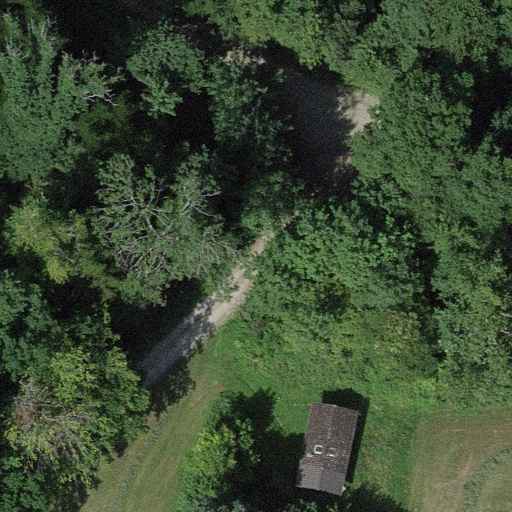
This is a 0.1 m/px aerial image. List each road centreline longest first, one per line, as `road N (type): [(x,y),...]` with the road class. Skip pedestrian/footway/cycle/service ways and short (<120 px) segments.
road 1 (track): [(387,164),(115,415),(22,511)]
road 2 (track): [(143,0),(322,104),(387,164),(511,74)]
